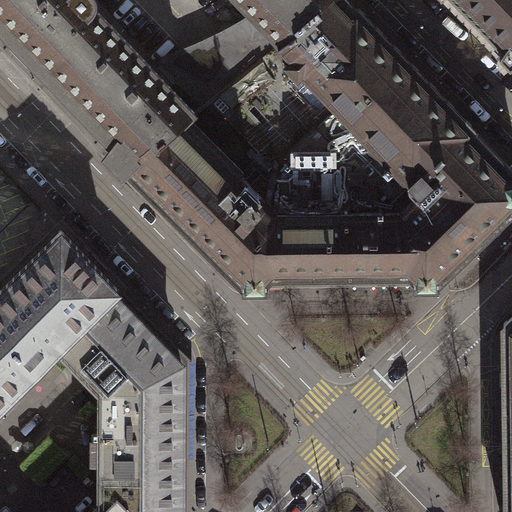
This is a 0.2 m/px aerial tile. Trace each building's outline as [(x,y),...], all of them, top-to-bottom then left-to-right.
[(0,0),(0,20),(116,140),(108,150),(123,166),(128,161),(132,164),(188,116),(195,111),(169,83),(150,65),(92,3),(92,0),(0,0)] [(482,237),(511,208),(511,168),(472,127),(473,125),(426,77),(360,9),(358,10),(348,0),(330,0),(282,40),(259,60),(218,92),(220,94),(228,87),(236,84),(275,125),(255,144),(274,163),(253,186),(241,174),(243,171),(198,126),(188,116),(132,164),(128,167),(139,178),(187,226),(245,284),(245,286),(247,288),(264,287),(266,285),(416,283),(418,284),(436,285),(437,281),(482,237)] [(282,40),(330,0),(243,0),(258,15),(259,16),(270,28),(282,40)] [(511,0),(456,0),(488,32),(511,56),(511,0)] [(254,56),(259,60),(282,40),(270,28),(259,16),(258,15),(257,16),(251,13),(229,25),(206,37),(178,49),(150,59),(152,63),(150,65),(169,83),(208,65),(215,73),(254,56)] [(169,83),(195,111),(218,92),(259,60),(254,56),(215,73),(208,65),(169,83)] [(275,125),(236,84),(228,87),(220,94),(241,116),(235,122),(255,144),(275,125)] [(62,228),(0,289),(0,401),(50,352),(113,290),(117,285),(62,228)] [(102,501),(91,511),(181,511),(182,360),(113,290),(50,352),(53,354),(61,346),(102,387),(101,433),(93,433),(93,456),(101,457),(102,501)] [(49,439),(24,463),(39,478),(64,453),(49,439)]
